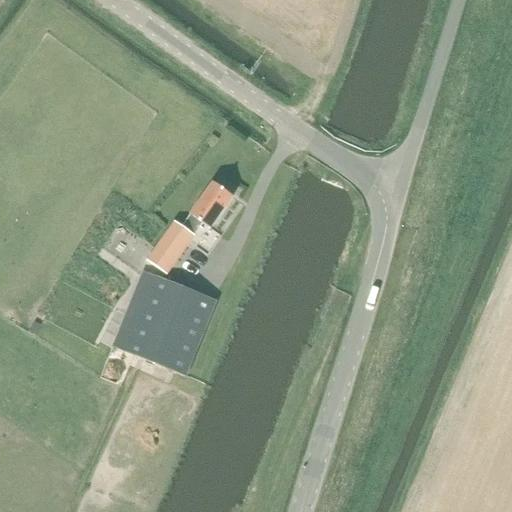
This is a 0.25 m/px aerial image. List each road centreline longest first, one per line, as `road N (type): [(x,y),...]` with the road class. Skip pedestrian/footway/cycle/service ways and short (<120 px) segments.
road 1 (tertiary): [(394,194),(113,0)]
road 2 (tertiary): [(299,511),(394,194)]
road 3 (unclassified): [(394,194),(456,0)]
